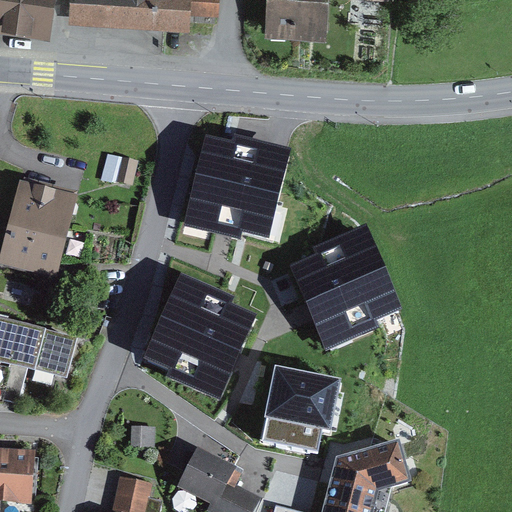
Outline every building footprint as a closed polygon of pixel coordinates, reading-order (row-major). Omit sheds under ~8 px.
[(50,0),(0,0),(0,24),(46,31),(50,0)] [(78,0),(78,8),(204,14),(204,0),(78,0)] [(322,0),(269,0),(268,31),(321,34),(322,0)] [(210,141),(187,230),(238,243),(240,237),(266,244),(290,153),(234,139),(232,146),(210,141)] [(72,204),(22,192),(13,228),(63,240),(72,204)] [(63,240),(13,228),(4,264),(54,276),(63,240)] [(314,258),(291,268),(326,352),(377,331),(375,324),(398,315),(363,229),(311,250),(314,258)] [(230,304),(183,283),(148,362),(173,373),(169,380),(217,401),(253,320),(228,309),(230,304)] [(73,344),(0,325),(0,363),(63,380),(73,344)] [(342,384),(273,371),(261,439),(320,449),(323,433),(332,435),(342,384)] [(398,447),(338,463),(328,511),(374,511),(377,494),(409,485),(398,447)] [(32,455),(0,453),(0,501),(30,503),(32,455)] [(237,475),(197,457),(182,490),(215,505),(211,511),(249,511),(254,503),(229,492),(237,475)] [(141,511),(146,489),(120,484),(115,511),(119,511),(141,511)]
